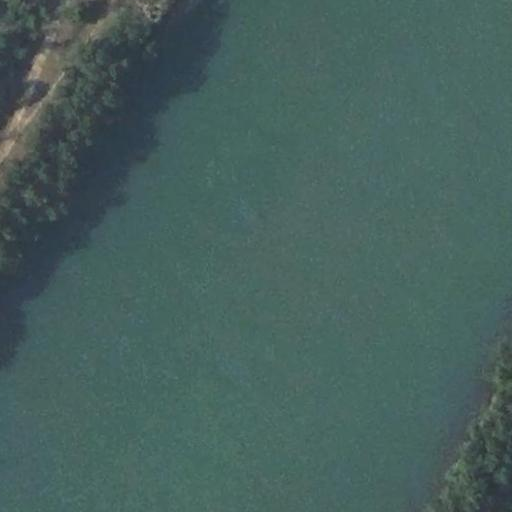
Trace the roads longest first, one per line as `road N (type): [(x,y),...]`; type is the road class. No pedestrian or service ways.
road 1 (track): [(0,151),(108,0)]
road 2 (track): [(20,119),(68,0)]
